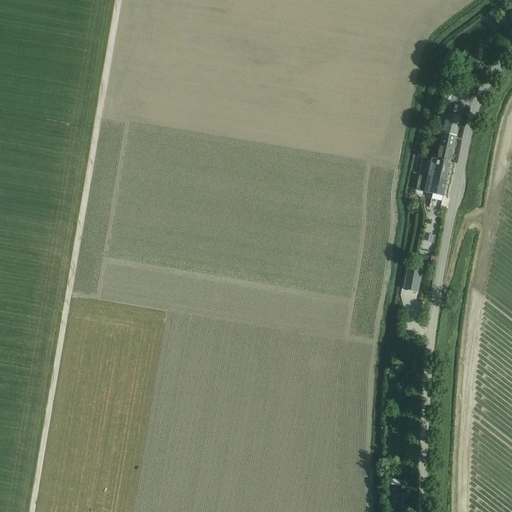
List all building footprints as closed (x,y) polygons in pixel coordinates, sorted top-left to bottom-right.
[(466,50),(459,60),(463,63),(470,52),(466,50)] [(470,65),(476,55),(472,53),(466,63),(470,65)] [(447,114),(438,160),(451,162),(455,143),(460,117),(447,114)] [(451,162),(438,160),(432,158),(425,193),(443,197),(451,162)] [(421,270),(407,268),(404,290),(417,292),(421,270)]
